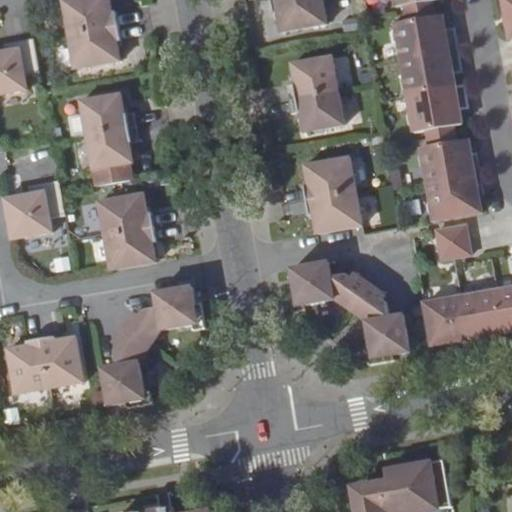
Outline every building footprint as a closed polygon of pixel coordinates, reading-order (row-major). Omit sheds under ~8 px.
[(68,35),(119,26),(116,12),(112,12),(109,0),(63,0),(61,0),(68,35)] [(325,0),(274,0),(278,14),(283,13),(287,33),(330,25),(325,0)] [(404,60),(462,50),(459,35),(451,37),(450,28),(447,14),(398,24),(401,43),(398,48),(399,53),(403,53),(404,60)] [(121,41),(119,26),(68,35),(75,69),(119,61),(116,42),(121,41)] [(4,51),(0,51),(0,94),(27,90),(25,76),(39,74),(33,41),(32,38),(3,44),(4,51)] [(406,75),(410,96),(460,87),(457,75),(456,66),(464,65),(462,50),(404,60),(405,65),(401,69),(403,74),(406,75)] [(290,84),(293,99),(342,90),(336,57),(293,65),(296,82),(290,84)] [(466,124),(464,111),(462,102),(471,101),(468,86),(460,87),(410,96),(411,101),(408,103),(410,114),(414,116),(417,133),(466,124)] [(342,90),(293,99),(295,114),(301,113),(304,133),(348,125),(342,90)] [(85,136),(136,127),(133,113),(124,115),(120,94),(80,102),(85,136)] [(139,141),(136,127),(85,136),(92,171),(95,186),(131,180),(129,165),(133,164),(129,143),(139,141)] [(430,180),(430,185),(484,176),(481,160),(477,161),(476,154),(473,139),(424,147),(427,163),(423,167),(424,177),(430,180)] [(308,185),(310,200),(359,191),(353,158),(310,165),(313,184),(308,185)] [(433,205),(437,222),(486,214),(483,199),(482,191),(486,190),(484,176),(430,185),(431,190),(427,192),(429,202),(433,205)] [(65,218),(60,192),(58,183),(28,188),(29,195),(3,199),(11,242),(53,234),(50,220),(65,218)] [(359,191),(310,200),(313,215),(319,214),(322,234),(365,226),(359,191)] [(103,236),(155,227),(152,214),(148,215),(145,195),(98,203),(103,236)] [(110,271),(156,263),(153,244),(157,243),(155,227),(103,236),(110,271)] [(443,247),(472,242),(469,227),(440,232),(441,238),(443,247)] [(458,259),(468,257),(474,256),(472,242),(443,247),(445,262),(458,259)] [(297,286),(291,287),(296,314),(308,312),(307,305),(337,300),(370,322),(375,353),(369,354),(371,365),(398,360),(397,355),(417,351),(410,313),(394,316),(392,303),(385,298),(388,293),(356,272),(352,277),(347,274),(334,276),(331,262),(295,269),(296,274),(295,274),(297,286)] [(126,405),(126,409),(152,405),(152,404),(151,394),(145,394),(140,364),(161,333),(192,328),(194,333),(204,331),(199,304),(195,305),(193,292),(192,287),(154,294),(156,309),(142,311),(139,316),(134,314),(112,345),(117,349),(113,354),(116,368),(102,370),(108,408),(126,405)] [(511,289),(500,292),(508,335),(511,334),(511,289)] [(464,298),(472,341),(508,335),(500,292),(464,298)] [(426,304),(434,347),(472,341),(464,298),(426,304)] [(41,341),(50,391),(84,385),(76,338),(56,342),(55,338),(41,341)] [(15,397),(50,391),(41,341),(26,343),(27,348),(7,351),(15,397)] [(438,511),(454,509),(446,464),(388,474),(391,487),(360,493),(363,511),(438,511)]
